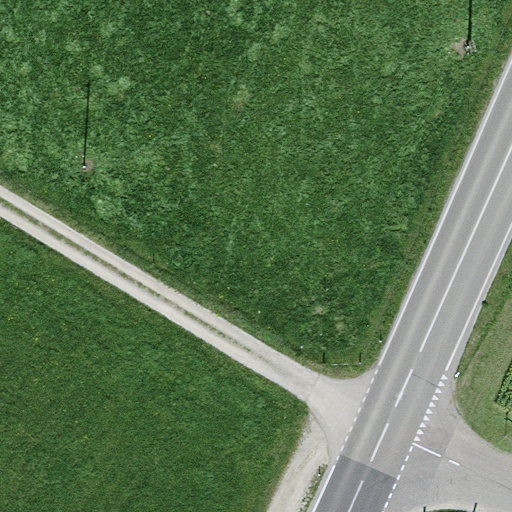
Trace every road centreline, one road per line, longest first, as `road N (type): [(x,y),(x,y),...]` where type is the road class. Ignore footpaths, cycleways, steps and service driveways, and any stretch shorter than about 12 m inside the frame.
road 1 (track): [(0,205),(331,402)]
road 2 (primary): [(385,429),(511,147)]
road 3 (residential): [(385,429),(511,491)]
road 4 (track): [(331,402),(282,511)]
